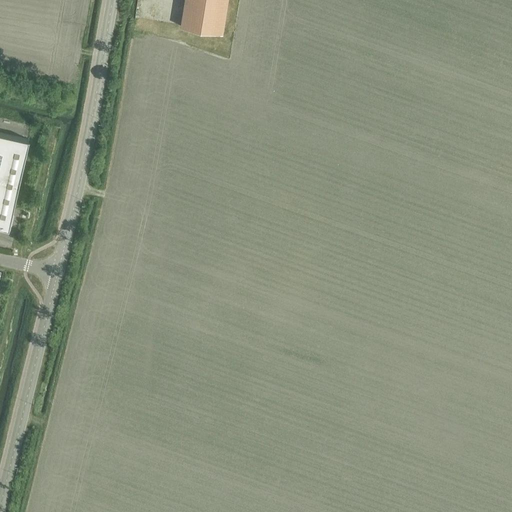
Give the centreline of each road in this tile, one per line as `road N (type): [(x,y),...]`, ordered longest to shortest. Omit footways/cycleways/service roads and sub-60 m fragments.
road 1 (tertiary): [(58,271),(109,0)]
road 2 (tertiary): [(0,506),(58,271)]
